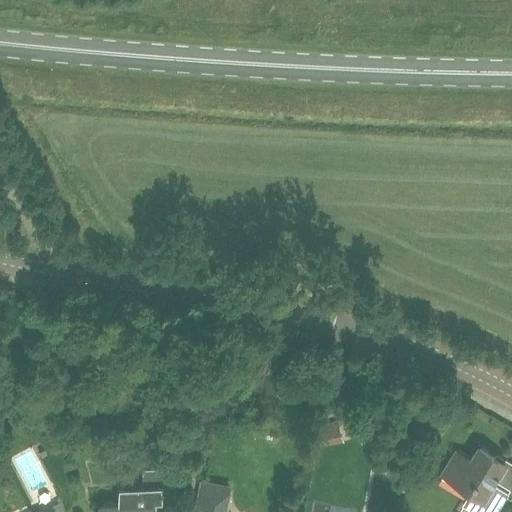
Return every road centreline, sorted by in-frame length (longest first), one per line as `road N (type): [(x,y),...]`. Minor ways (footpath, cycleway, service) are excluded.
road 1 (tertiary): [(511,392),(410,344),(0,258)]
road 2 (primary): [(0,38),(235,63),(511,73)]
